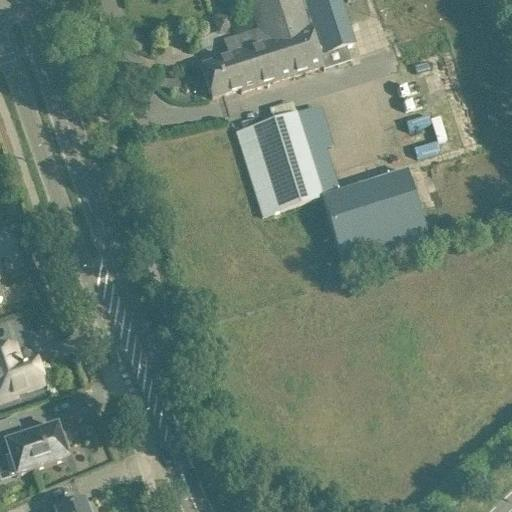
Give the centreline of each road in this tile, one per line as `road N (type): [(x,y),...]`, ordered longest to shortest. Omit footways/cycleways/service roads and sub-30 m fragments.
road 1 (secondary): [(109,296),(109,240),(33,0)]
road 2 (secondary): [(0,34),(77,250),(109,296)]
road 3 (secondary): [(109,296),(197,511)]
